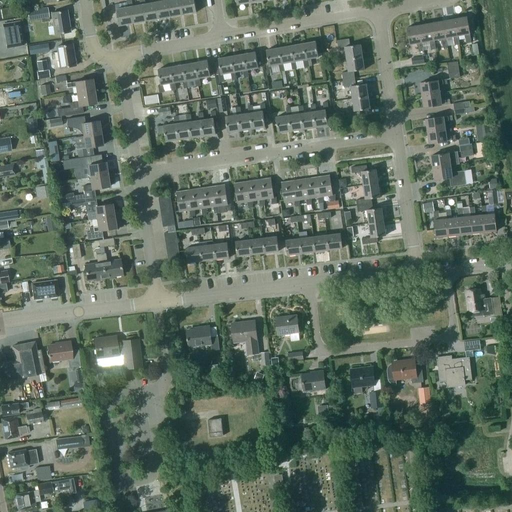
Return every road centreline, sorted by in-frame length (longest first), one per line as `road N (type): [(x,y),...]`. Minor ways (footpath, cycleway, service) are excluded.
road 1 (unclassified): [(156,302),(417,271)]
road 2 (residential): [(138,174),(397,135)]
road 3 (residential): [(221,36),(378,11)]
road 4 (unclassified): [(0,321),(156,302)]
road 5 (unclassified): [(417,271),(397,135)]
road 6 (residential): [(156,302),(138,174)]
road 7 (unclassified): [(397,135),(378,11)]
road 8 (residential): [(138,174),(118,55)]
